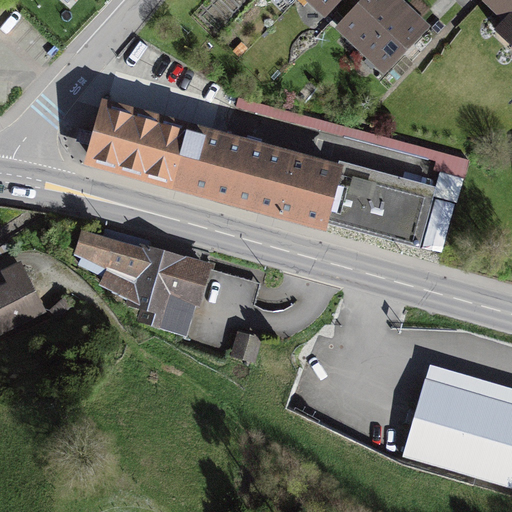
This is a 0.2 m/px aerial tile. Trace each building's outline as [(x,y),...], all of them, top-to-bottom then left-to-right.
[(335,0),(313,0),(325,11),(335,0)] [(363,47),(401,8),(393,0),(368,0),(342,27),(363,47)] [(511,0),(491,0),(489,2),(508,20),(505,24),(511,30),(511,0)] [(401,8),(363,47),(385,68),(423,28),(401,8)] [(116,70),(112,95),(135,98),(138,73),(116,70)] [(92,159),(173,181),(186,132),(105,109),(92,159)] [(186,132),(173,181),(420,249),(433,199),(186,132)] [(194,301),(196,302),(206,268),(82,232),(77,253),(109,268),(102,282),(132,296),(130,303),(143,309),(139,322),(184,335),(194,301)] [(0,342),(48,322),(20,266),(9,271),(14,282),(0,289),(0,293),(1,295),(0,295),(0,342)] [(240,335),(235,354),(252,359),(258,340),(240,335)] [(511,404),(425,379),(402,456),(511,488),(511,404)]
